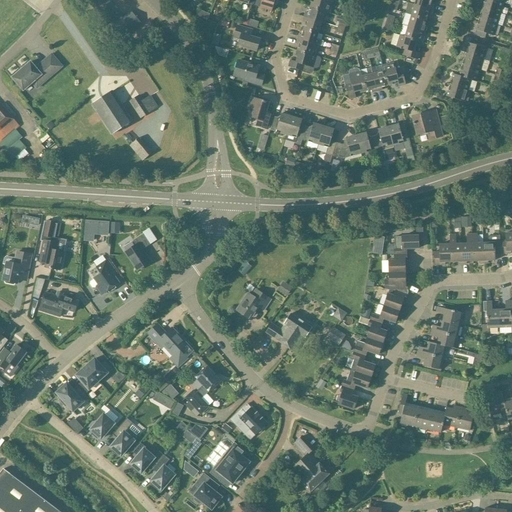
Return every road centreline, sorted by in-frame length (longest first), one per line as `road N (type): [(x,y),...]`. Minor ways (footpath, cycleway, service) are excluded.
road 1 (residential): [(291,0),(275,56),(285,98),(355,115),(414,101),(450,0)]
road 2 (tertiary): [(219,203),(356,200),(511,158)]
road 3 (residential): [(219,203),(207,78),(178,24),(150,0)]
road 4 (tertiary): [(0,189),(219,203)]
road 5 (residential): [(511,276),(433,283),(384,379)]
road 6 (residential): [(292,409),(254,385),(175,280)]
road 7 (residential): [(27,398),(153,511)]
road 8 (residential): [(511,443),(437,451),(368,435)]
road 9 (residential): [(59,361),(175,280)]
road 10 (residential): [(511,496),(426,507),(382,502)]
